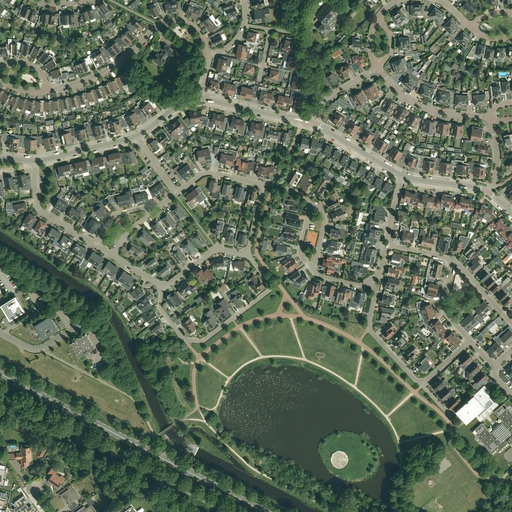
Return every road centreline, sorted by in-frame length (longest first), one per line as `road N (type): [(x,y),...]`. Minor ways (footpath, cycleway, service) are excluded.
road 1 (primary): [(263,511),(0,374)]
road 2 (residential): [(162,287),(165,316),(184,340),(201,342),(271,289),(247,255)]
road 3 (residential): [(247,255),(258,183),(208,173),(175,193)]
road 4 (residential): [(48,89),(110,69),(157,25)]
road 5 (residential): [(490,119),(424,106),(377,68)]
road 6 (residential): [(422,384),(371,332),(370,281)]
